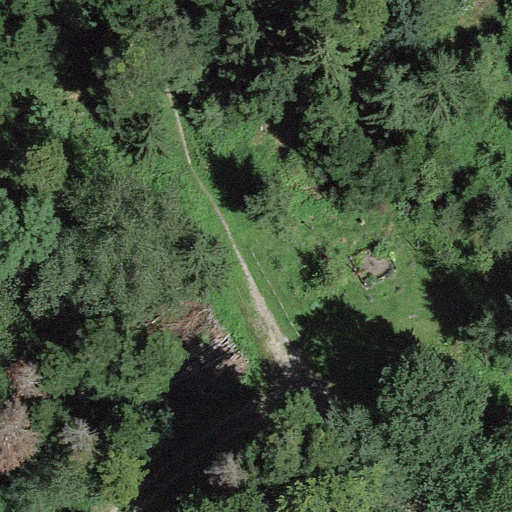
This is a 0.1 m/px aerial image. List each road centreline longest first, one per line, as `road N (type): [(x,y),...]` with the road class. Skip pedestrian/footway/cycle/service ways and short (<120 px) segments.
road 1 (track): [(292,371),(117,511)]
road 2 (track): [(421,511),(344,413),(292,371)]
